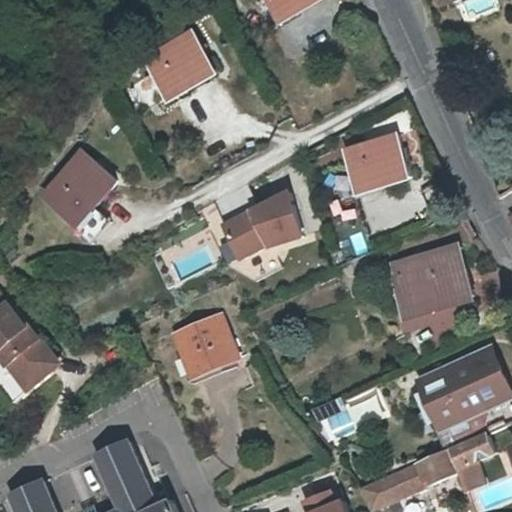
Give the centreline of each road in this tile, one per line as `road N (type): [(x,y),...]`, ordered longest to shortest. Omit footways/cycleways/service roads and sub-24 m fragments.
road 1 (residential): [(511,247),(460,158),(390,0)]
road 2 (residential): [(0,488),(119,429),(149,427),(178,448),(207,511)]
